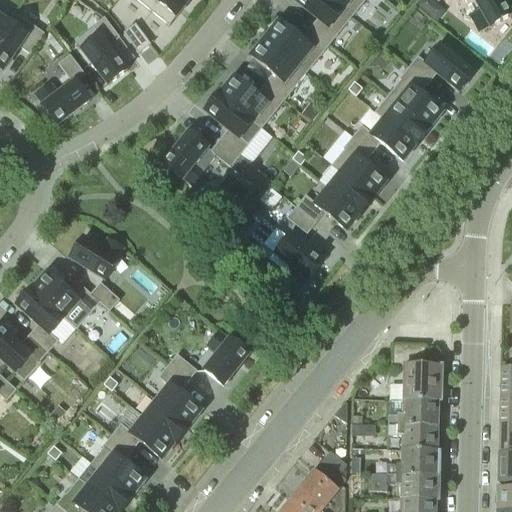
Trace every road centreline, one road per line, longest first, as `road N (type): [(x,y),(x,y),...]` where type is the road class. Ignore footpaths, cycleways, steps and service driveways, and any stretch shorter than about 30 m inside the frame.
road 1 (residential): [(221,511),(406,280),(424,271),(473,270)]
road 2 (residential): [(34,164),(151,97),(234,0)]
road 3 (residential): [(468,511),(473,270)]
